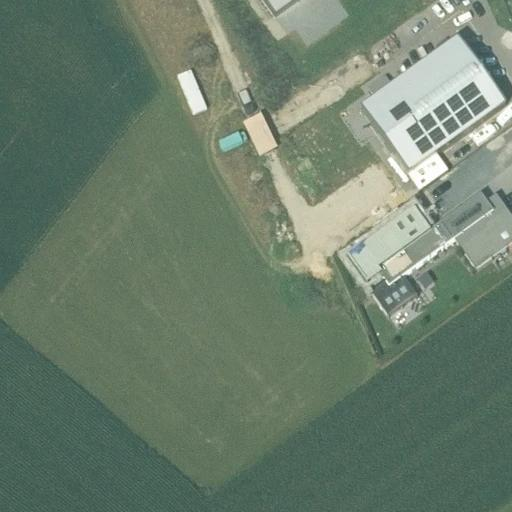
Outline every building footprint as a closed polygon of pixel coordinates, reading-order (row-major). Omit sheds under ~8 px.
[(256,0),(265,13),(286,0),(256,0)] [(505,107),(458,43),(361,113),(408,177),(505,107)] [(481,198),(439,228),(452,245),(493,215),(481,198)] [(389,290),(432,259),(420,242),(405,220),(346,262),(371,296),(386,286),(389,290)] [(432,259),(452,245),(439,228),(420,242),(432,259)]
